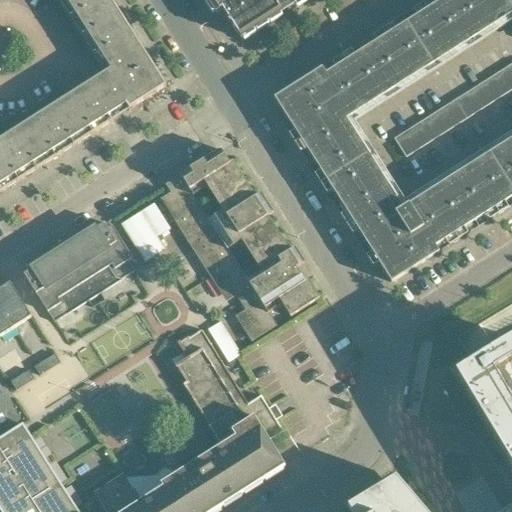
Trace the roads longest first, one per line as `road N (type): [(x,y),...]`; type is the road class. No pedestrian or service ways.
road 1 (residential): [(374,334),(225,110)]
road 2 (residential): [(0,254),(225,110)]
road 3 (residential): [(277,511),(355,463),(376,402),(374,334)]
road 4 (residential): [(225,110),(398,0)]
road 5 (residential): [(374,334),(511,243)]
road 6 (residential): [(225,110),(155,0)]
